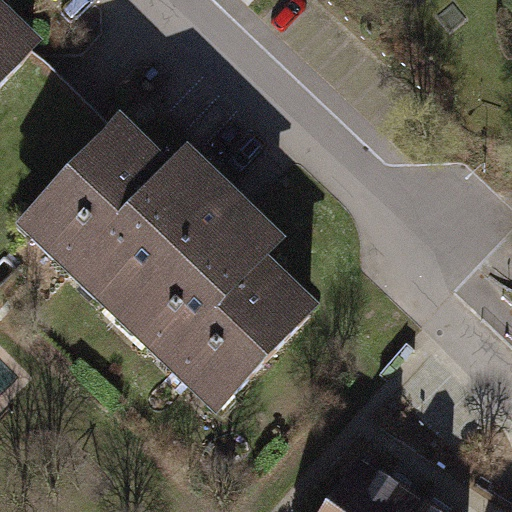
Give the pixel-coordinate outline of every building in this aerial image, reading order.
[(0,24),(6,30),(10,25),(11,20),(9,14),(0,5),(0,24)] [(0,88),(32,55),(6,30),(0,24),(0,88)] [(231,400),(309,318),(283,293),(274,284),(266,292),(250,277),(267,259),(275,251),(245,222),(239,216),(235,220),(219,205),(223,201),(218,196),(187,168),(180,175),(162,194),(146,178),(154,170),(145,162),(119,137),(41,220),(70,248),(56,262),(105,309),(117,296),(161,337),(149,350),(188,387),(202,373),(231,400)] [(162,194),(180,175),(163,159),(158,157),(153,156),(150,158),(145,162),(154,170),(146,178),(162,194)] [(226,187),(218,196),(223,201),(219,205),(235,220),(239,216),(245,222),(254,212),(255,209),(254,207),(234,187),(230,187),(226,187)] [(70,248),(41,220),(26,235),(56,262),(70,248)] [(274,284),(283,293),(287,287),(288,283),(287,277),(267,259),(250,277),(266,292),(274,284)] [(117,296),(105,309),(149,350),(161,337),(117,296)] [(202,373),(188,387),(217,415),(231,400),(202,373)] [(334,511),(410,511),(415,506),(362,470),(334,511)]
